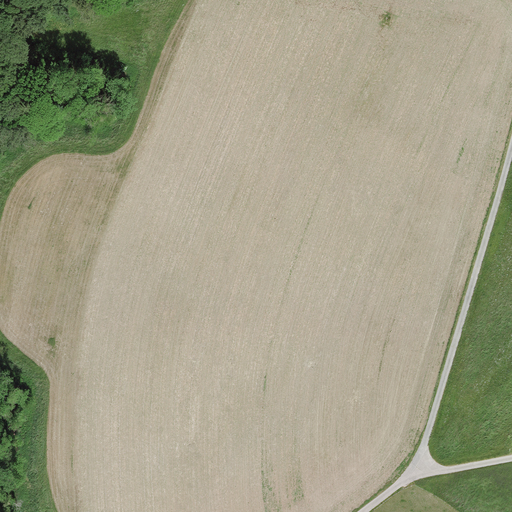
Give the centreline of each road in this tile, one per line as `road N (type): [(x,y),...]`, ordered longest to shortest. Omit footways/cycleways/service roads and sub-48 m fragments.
road 1 (track): [(511,150),(422,449),(362,511)]
road 2 (track): [(396,485),(511,456)]
